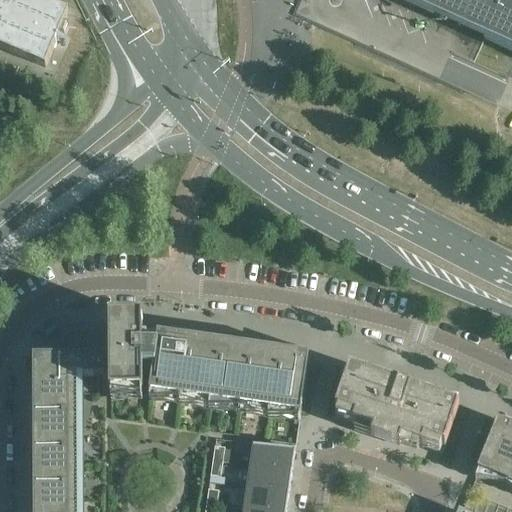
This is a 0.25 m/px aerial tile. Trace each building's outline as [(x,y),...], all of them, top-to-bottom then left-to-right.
[(0,0),(0,49),(45,68),(56,41),(58,37),(68,13),(36,0),(0,0)] [(511,0),(298,0),(291,16),(459,92),(483,39),(511,52),(511,0)] [(149,395),(300,416),(308,358),(296,356),(296,354),(160,335),(160,336),(158,336),(158,335),(142,335),(142,334),(142,318),(109,318),(110,357),(110,389),(110,394),(111,394),(143,394),(143,375),(152,375),(149,395)] [(110,389),(110,357),(54,358),(54,359),(50,359),(50,358),(33,358),(33,408),(35,408),(35,412),(33,412),(33,444),(35,444),(35,448),(33,448),(34,480),(35,480),(35,484),(34,484),(33,511),(83,511),(83,378),(103,378),(103,390),(110,389)] [(459,406),(349,369),(333,418),(373,432),(371,439),(399,448),(401,442),(442,455),(459,406)] [(511,427),(497,421),(477,471),(478,471),(474,480),(505,485),(511,490),(511,427)] [(253,446),(250,468),(292,474),(295,452),(253,446)] [(214,448),(212,463),(222,464),(225,449),(214,448)] [(222,464),(212,463),(210,477),(220,479),(222,464)] [(250,468),(247,489),(289,495),(292,474),(250,468)] [(247,489),(244,511),(251,511),(286,511),(289,495),(247,489)] [(208,491),(206,505),(216,507),(218,492),(208,491)]
